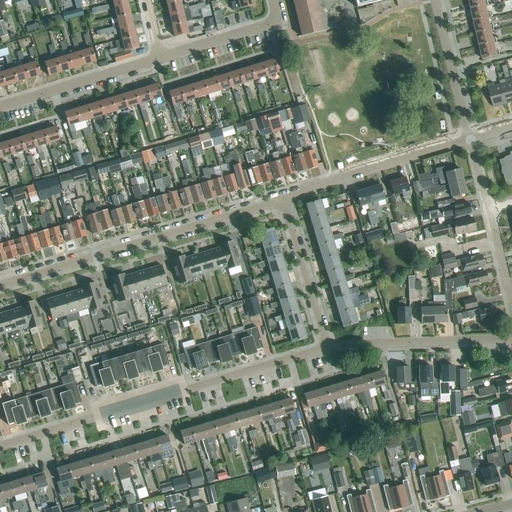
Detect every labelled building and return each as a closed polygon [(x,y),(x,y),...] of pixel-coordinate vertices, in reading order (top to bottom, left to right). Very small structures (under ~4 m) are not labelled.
[(16,3),(14,0),(0,0),(0,10),(0,11),(6,9),(3,0),(13,0),(15,3),(16,3)] [(197,10),(196,5),(188,7),(188,4),(182,5),(180,0),(178,0),(167,3),(169,14),(183,11),(188,10),(189,12),(197,10)] [(255,5),(253,0),(235,0),(236,2),(238,1),(240,9),(255,5)] [(324,31),(316,0),(292,0),(301,36),(324,31)] [(468,0),(471,9),(488,5),(487,0),(485,0),(484,0),(468,0)] [(223,12),(220,1),(212,2),(214,14),(223,12)] [(130,14),(128,3),(114,6),(117,17),(130,14)] [(373,5),(357,9),(360,25),(363,23),(376,17),(373,5)] [(488,5),(471,9),(474,21),(491,17),(490,12),(488,13),(486,6),(488,5)] [(185,22),(183,11),(169,14),(172,25),(185,22)] [(133,25),(130,14),(117,17),(118,23),(112,24),(113,27),(105,29),(106,34),(113,32),(114,32),(113,30),(133,25)] [(491,18),(491,17),(474,21),(477,34),(494,30),(493,24),(490,25),(489,18),(491,18)] [(8,35),(3,20),(0,21),(0,37),(1,37),(2,43),(9,40),(8,35)] [(39,29),(37,22),(24,26),(26,33),(39,29)] [(201,26),(193,28),(193,25),(187,27),(185,22),(172,25),(175,37),(188,33),(202,30),(201,26)] [(136,36),(133,25),(113,30),(114,32),(113,32),(114,35),(120,33),(122,39),(136,36)] [(204,29),(205,34),(214,32),(213,26),(204,29)] [(496,37),(493,38),(492,31),(494,30),(477,34),(480,46),(497,42),(496,37)] [(138,48),(136,36),(122,39),(123,46),(117,47),(117,48),(109,50),(110,54),(138,48)] [(496,50),(496,48),(495,43),(497,42),(480,46),(483,59),(500,55),(499,49),(496,50)] [(7,45),(0,47),(0,56),(4,55),(9,54),(7,45)] [(92,48),(80,52),(84,65),(96,61),(92,48)] [(131,57),(129,50),(114,55),(116,62),(131,57)] [(84,65),(80,52),(68,55),(72,68),(84,65)] [(72,68),(68,55),(56,59),(60,72),(72,68)] [(60,72),(56,59),(44,62),(48,76),(60,72)] [(275,59),(262,63),(267,76),(269,82),(273,81),(272,74),(279,72),(275,59)] [(37,61),(25,65),(29,78),(41,75),(37,61)] [(267,76),(262,63),(251,66),(255,80),(267,76)] [(29,78),(25,65),(13,69),(17,82),(29,78)] [(255,80),(251,66),(239,70),(243,83),(255,80)] [(17,82),(13,69),(1,72),(5,85),(17,82)] [(243,83),(239,70),(227,74),(231,87),(243,83)] [(231,87),(227,74),(216,77),(220,90),(231,87)] [(220,90),(216,77),(204,81),(208,94),(220,90)] [(511,102),(511,81),(511,78),(505,79),(506,83),(500,84),(506,104),(511,102)] [(208,94),(204,81),(192,84),(196,98),(208,94)] [(159,83),(146,87),(151,100),(163,97),(159,83)] [(506,104),(500,84),(494,86),(493,83),(488,84),(494,107),(506,104)] [(196,98),(192,84),(180,88),(185,101),(196,98)] [(146,109),(144,102),(151,100),(146,87),(135,91),(139,104),(140,110),(141,110),(144,118),(145,117),(146,118),(148,117),(145,109),(146,109)] [(185,101),(180,88),(168,92),(173,105),(175,111),(179,110),(180,110),(178,103),(185,101)] [(132,106),(139,104),(135,91),(123,94),(127,108),(131,121),(136,119),(133,113),(134,112),(132,106)] [(279,96),(282,103),(290,101),(287,93),(279,96)] [(127,108),(123,94),(111,98),(115,111),(127,108)] [(115,111),(111,98),(100,102),(104,115),(115,111)] [(104,115),(100,102),(88,105),(92,118),(104,115)] [(311,120),(306,104),(291,109),(296,124),(311,120)] [(92,118),(88,105),(76,109),(80,122),(92,118)] [(80,122),(76,109),(64,112),(68,126),(80,122)] [(293,119),(293,118),(290,109),(278,112),(282,124),(282,127),(283,130),(286,129),(284,121),(288,120),(290,127),(295,125),(295,124),(294,119),(293,119)] [(282,124),(278,112),(267,116),(270,127),(282,124)] [(270,127),(267,116),(255,119),(259,130),(270,127)] [(220,120),(222,127),(231,124),(229,118),(220,120)] [(258,129),(255,119),(245,122),(247,132),(258,129)] [(246,130),(243,122),(235,125),(237,133),(246,130)] [(56,126),(44,130),(48,143),(60,140),(56,126)] [(48,143),(44,130),(32,134),(36,147),(48,143)] [(220,130),(210,133),(212,140),(222,136),(220,130)] [(209,132),(198,135),(201,145),(202,149),(214,146),(212,140),(210,133),(209,132)] [(307,169),(298,139),(297,133),(289,135),(293,148),(296,147),(298,154),(292,156),(297,172),(307,169)] [(36,147),(32,134),(20,137),(24,151),(36,147)] [(201,145),(198,135),(186,139),(189,147),(190,147),(191,149),(201,145)] [(24,151),(20,137),(9,141),(13,154),(24,151)] [(318,166),(313,150),(308,151),(303,137),(298,139),(307,169),(318,166)] [(189,147),(186,139),(175,142),(178,151),(189,147)] [(285,158),(282,150),(279,140),(275,142),(276,148),(277,152),(285,176),(295,172),(290,157),(285,158)] [(13,154),(9,141),(0,143),(0,154),(1,158),(13,154)] [(178,151),(175,142),(164,145),(166,154),(178,151)] [(166,154),(164,145),(153,149),(152,149),(155,156),(156,159),(166,156),(166,154)] [(119,151),(121,158),(129,155),(127,149),(119,151)] [(155,156),(152,149),(141,152),(143,160),(155,156)] [(239,172),(237,165),(239,164),(235,150),(228,153),(231,162),(239,189),(249,186),(245,170),(239,172)] [(262,182),(253,154),(254,154),(252,150),(244,153),(247,163),(250,162),(252,168),(246,170),(251,186),(262,182)] [(507,186),(511,184),(511,151),(510,152),(511,157),(500,160),(507,186)] [(72,154),(76,167),(83,165),(81,156),(79,152),(72,154)] [(141,152),(130,155),(132,163),(143,160),(141,152)] [(285,176),(277,152),(273,153),(275,161),(269,163),(274,179),(285,176)] [(262,165),(259,157),(258,153),(254,154),(253,154),(262,182),(272,179),(267,163),(262,165)] [(90,154),(81,156),(83,165),(93,162),(90,154)] [(134,170),(129,155),(121,158),(118,159),(118,160),(121,168),(123,173),(134,170)] [(193,173),(188,159),(186,160),(185,155),(180,156),(181,161),(186,175),(193,173)] [(121,168),(118,160),(117,160),(107,162),(109,172),(110,172),(110,171),(121,168)] [(72,162),(55,167),(57,173),(58,172),(73,168),(72,162)] [(109,172),(107,162),(96,165),(96,166),(95,167),(98,174),(98,175),(109,172)] [(239,189),(231,162),(226,163),(229,175),(224,177),(229,192),(239,189)] [(39,175),(36,165),(30,167),(33,177),(39,175)] [(463,181),(460,168),(451,171),(450,166),(436,170),(437,174),(431,175),(434,188),(441,186),(463,181)] [(94,176),(98,174),(95,167),(85,170),(85,169),(84,169),(87,179),(89,182),(95,180),(94,176)] [(216,179),(214,171),(213,167),(208,169),(216,196),(227,193),(222,177),(216,179)] [(216,196),(208,169),(208,168),(203,169),(207,182),(201,183),(206,199),(216,196)] [(87,179),(84,169),(71,173),(74,183),(87,179)] [(74,185),(71,174),(58,177),(62,189),(74,185)] [(171,193),(169,186),(172,185),(169,176),(161,178),(171,210),(181,207),(176,191),(171,193)] [(433,186),(431,176),(419,179),(422,189),(433,186)] [(138,185),(138,184),(137,179),(136,179),(136,177),(130,179),(132,187),(131,187),(134,196),(137,203),(133,204),(137,220),(148,217),(138,185)] [(404,200),(410,198),(407,190),(409,189),(405,177),(390,182),(394,194),(401,191),(404,200)] [(171,210),(161,178),(154,181),(156,189),(152,190),(154,196),(156,197),(160,213),(171,210)] [(191,178),(186,179),(193,203),(204,200),(199,184),(193,186),(191,178)] [(47,182),(50,192),(60,189),(57,179),(47,182)] [(193,203),(186,179),(181,181),(184,189),(178,190),(183,206),(193,203)] [(46,181),(35,184),(38,196),(49,192),(46,181)] [(416,193),(421,191),(418,181),(412,182),(416,193)] [(466,194),(463,181),(441,186),(434,188),(426,190),(427,195),(450,190),(452,197),(466,194)] [(153,198),(148,199),(148,197),(146,190),(149,190),(146,182),(138,185),(148,217),(158,214),(153,198)] [(29,198),(38,196),(35,184),(26,187),(29,198)] [(125,206),(123,199),(118,184),(114,185),(117,194),(116,194),(125,224),(135,221),(131,205),(125,206)] [(380,185),(368,188),(377,218),(382,216),(378,203),(375,204),(375,202),(385,199),(380,185)] [(26,199),(23,187),(11,191),(15,203),(26,199)] [(378,223),(377,218),(368,188),(356,192),(360,206),(370,203),(371,205),(368,206),(370,212),(367,212),(371,225),(378,223)] [(125,224),(116,194),(111,196),(115,209),(110,211),(115,227),(125,224)] [(4,199),(7,207),(13,205),(11,197),(4,199)] [(454,204),(453,198),(437,202),(438,208),(454,204)] [(333,206),(323,209),(320,200),(306,204),(311,218),(324,214),(335,211),(333,206)] [(471,213),(468,202),(420,214),(422,221),(430,219),(430,220),(443,216),(443,217),(454,214),(455,217),(471,213)] [(99,203),(94,205),(102,231),(113,227),(107,210),(102,211),(99,203)] [(76,239),(67,212),(65,204),(60,205),(66,224),(60,226),(65,242),(76,239)] [(102,231),(94,205),(90,206),(92,214),(86,216),(92,234),(102,231)] [(76,221),(73,213),(72,210),(67,212),(76,239),(86,235),(81,220),(76,221)] [(367,222),(364,210),(357,212),(361,224),(367,222)] [(53,228),(50,220),(48,212),(43,213),(44,217),(53,245),(63,242),(58,226),(53,228)] [(337,220),(327,223),(324,214),(311,218),(315,232),(329,228),(339,224),(337,220)] [(30,235),(28,227),(24,215),(19,217),(21,223),(30,252),(40,249),(35,233),(30,235)] [(53,245),(44,217),(40,219),(41,223),(43,231),(38,233),(42,249),(53,245)] [(472,217),(431,228),(423,229),(426,240),(449,234),(447,229),(454,227),(455,235),(475,230),(472,217)] [(7,242),(5,234),(1,222),(0,222),(0,235),(7,259),(17,256),(13,240),(7,242)] [(399,234),(396,222),(390,223),(393,235),(399,234)] [(30,252),(21,223),(16,225),(20,238),(15,240),(20,255),(30,252)] [(341,233),(331,236),(329,228),(315,232),(319,245),(333,241),(332,240),(343,237),(341,233)] [(381,228),(372,231),(375,239),(383,237),(381,228)] [(277,243),(273,229),(259,233),(250,236),(251,241),(261,238),(263,247),(277,243)] [(423,229),(414,231),(416,241),(425,239),(423,229)] [(399,234),(393,235),(395,241),(406,238),(405,232),(399,234)] [(356,244),(363,242),(362,236),(361,234),(354,236),(356,244)] [(235,248),(233,241),(220,245),(221,247),(227,266),(227,267),(228,269),(240,265),(238,257),(239,257),(236,248),(235,248)] [(345,247),(335,250),(333,241),(319,245),(323,259),(337,255),(347,251),(345,247)] [(281,256),(277,243),(263,247),(254,250),(255,255),(265,252),(267,260),(281,256)] [(221,247),(209,251),(215,270),(227,267),(227,266),(221,247)] [(215,270),(209,251),(197,254),(203,274),(215,270)] [(455,261),(453,253),(441,255),(443,264),(455,261)] [(203,274),(197,254),(185,258),(191,278),(191,277),(203,274)] [(349,260),(339,263),(337,255),(323,259),(327,272),(341,268),(351,265),(349,260)] [(460,260),(455,261),(443,264),(444,270),(457,267),(457,266),(461,265),(462,271),(472,269),(472,268),(484,265),(481,255),(460,260)] [(185,258),(184,256),(172,259),(174,267),(173,267),(176,276),(177,276),(179,284),(192,280),(191,277),(191,278),(185,258)] [(285,270),(281,256),(267,260),(258,263),(259,268),(269,265),(272,274),(285,270)] [(440,264),(431,266),(433,277),(442,275),(440,264)] [(161,265),(148,269),(154,288),(167,285),(161,265)] [(345,281),(341,268),(327,272),(331,286),(345,281)] [(154,288),(148,269),(136,273),(142,292),(154,288)] [(289,283),(285,270),(272,274),(262,277),(263,282),(273,279),(276,287),(289,283)] [(485,271),(463,276),(450,279),(450,282),(451,288),(451,293),(457,291),(456,288),(466,286),(466,288),(476,285),(476,284),(487,281),(485,271)] [(142,292),(136,273),(124,276),(130,296),(142,292)] [(124,276),(124,274),(111,278),(113,285),(115,295),(116,294),(118,302),(131,298),(130,296),(124,276)] [(254,292),(250,277),(242,279),(246,295),(254,292)] [(359,292),(357,287),(347,290),(345,281),(331,286),(335,299),(349,295),(359,292)] [(97,290),(95,282),(82,286),(83,289),(83,288),(89,308),(90,310),(102,306),(100,299),(101,299),(98,290),(97,290)] [(293,297),(289,283),(276,287),(280,301),(293,297)] [(83,288),(83,289),(71,292),(77,312),(89,308),(83,288)] [(77,312),(71,292),(59,296),(65,315),(67,323),(79,319),(77,312)] [(353,308),(370,303),(368,298),(351,303),(349,295),(335,299),(339,313),(353,308)] [(65,315),(59,296),(47,300),(53,319),(65,315)] [(245,300),(250,317),(261,314),(256,296),(245,300)] [(293,297),(280,301),(270,304),(271,309),(281,306),(284,314),(297,310),(293,297)] [(478,306),(476,297),(463,301),(465,309),(478,306)] [(398,324),(410,323),(409,307),(404,307),(403,300),(399,301),(399,308),(398,308),(398,324)] [(37,308),(34,301),(22,305),(22,307),(23,307),(29,326),(28,326),(29,329),(42,325),(40,317),(37,308)] [(434,322),(433,302),(428,303),(428,308),(420,308),(421,323),(434,322)] [(439,302),(433,302),(434,322),(447,322),(446,307),(439,307),(439,302)] [(481,321),(496,318),(496,317),(494,306),(487,308),(487,307),(478,309),(468,311),(469,317),(479,315),(481,321)] [(23,307),(22,307),(11,310),(17,330),(28,326),(29,326),(23,307)] [(366,314),(355,317),(353,308),(339,313),(343,326),(367,319),(366,314)] [(17,330),(11,310),(0,313),(0,319),(4,334),(17,330)] [(301,324),(297,310),(284,314),(288,328),(301,324)] [(200,313),(192,315),(193,319),(194,321),(202,319),(200,313)] [(461,323),(459,313),(452,315),(455,325),(461,323)] [(68,327),(66,319),(59,321),(61,329),(68,327)] [(172,335),(178,333),(175,324),(169,326),(172,335)] [(301,324),(288,328),(278,331),(279,336),(289,333),(292,342),(305,338),(301,324)] [(263,348),(256,327),(244,330),(251,354),(256,353),(255,350),(263,348)] [(251,354),(244,330),(232,334),(238,355),(245,353),(246,356),(251,354)] [(238,355),(232,334),(219,338),(227,361),(232,360),(231,358),(238,355)] [(227,361),(219,338),(207,342),(214,363),(221,361),(222,363),(227,361)] [(64,339),(56,341),(59,351),(67,349),(64,339)] [(214,363),(207,342),(195,345),(202,369),(207,367),(207,365),(214,363)] [(162,344),(150,347),(157,371),(162,369),(161,367),(169,365),(162,344)] [(202,369),(195,345),(183,349),(189,370),(197,368),(197,370),(202,369)] [(157,371),(150,347),(138,351),(144,372),(151,370),(152,372),(157,371)] [(144,372),(138,351),(126,355),(133,378),(138,377),(137,374),(144,372)] [(133,378),(126,355),(113,358),(120,380),(127,377),(128,380),(133,378)] [(120,380),(113,358),(101,362),(108,386),(113,384),(113,382),(120,380)] [(108,386),(101,362),(89,366),(95,387),(103,385),(104,387),(108,386)] [(454,391),(454,382),(453,365),(441,365),(442,373),(439,373),(440,395),(449,394),(450,416),(460,415),(460,407),(460,400),(459,391),(454,391)] [(437,380),(431,376),(431,366),(419,366),(420,397),(438,396),(437,380)] [(396,367),(397,383),(400,390),(409,390),(409,392),(415,392),(415,381),(410,382),(409,367),(396,367)] [(390,398),(385,384),(381,371),(370,374),(374,388),(380,386),(382,392),(383,392),(386,399),(390,398)] [(370,396),(369,389),(374,388),(370,374),(359,378),(367,405),(372,404),(370,396)] [(60,378),(62,385),(70,409),(74,407),(74,405),(81,402),(75,381),(73,375),(60,378)] [(367,405),(359,378),(348,381),(352,394),(357,393),(359,399),(361,399),(363,406),(367,405)] [(497,385),(478,389),(480,397),(496,393),(498,392),(499,393),(507,391),(506,390),(511,388),(511,379),(504,381),(504,379),(496,381),(497,385)] [(354,400),(352,394),(348,381),(337,384),(345,412),(351,410),(349,402),(354,400)] [(345,412),(337,384),(326,388),(330,401),(336,399),(338,405),(339,405),(341,413),(345,412)] [(69,409),(62,385),(50,389),(57,410),(64,408),(65,410),(69,409)] [(326,409),(324,403),(330,401),(326,388),(315,391),(323,418),(327,417),(325,409),(326,409)] [(57,410),(50,389),(38,392),(45,416),(50,414),(49,412),(57,410)] [(323,418),(315,391),(304,394),(308,408),(313,406),(317,420),(323,418)] [(45,416),(38,392),(26,396),(32,417),(40,415),(40,417),(45,416)] [(32,417),(26,396),(14,400),(21,423),(26,422),(25,420),(32,417)] [(462,400),(460,400),(460,407),(461,407),(464,406),(469,405),(477,403),(475,396),(462,400)] [(299,425),(295,411),(291,398),(280,401),(284,415),(290,413),(292,419),(292,418),(295,427),(299,425)] [(511,399),(501,403),(497,404),(500,417),(511,414),(511,399)] [(21,423),(14,400),(1,404),(8,425),(15,423),(16,425),(21,423)] [(284,415),(280,401),(269,405),(273,418),(284,415)] [(398,414),(395,403),(388,404),(392,416),(398,414)] [(274,424),(273,418),(269,405),(257,408),(261,421),(268,419),(269,425),(270,425),(273,433),(277,432),(274,424)] [(469,405),(464,406),(461,407),(463,413),(471,411),(469,405)] [(261,421),(257,408),(246,411),(250,425),(261,421)] [(250,425),(246,411),(235,415),(239,428),(250,425)] [(476,422),(472,411),(471,411),(463,413),(461,414),(464,426),(476,422)] [(224,418),(228,431),(239,428),(235,415),(224,418)] [(228,431),(224,418),(213,421),(217,435),(224,433),(225,439),(226,439),(229,446),(233,445),(230,438),(228,431)] [(217,435),(213,421),(202,425),(206,438),(207,438),(217,435)] [(492,421),(476,425),(477,429),(489,426),(492,436),(496,435),(492,421)] [(511,424),(511,421),(496,425),(500,439),(511,436),(511,424)] [(476,424),(464,427),(465,433),(477,430),(477,429),(476,425),(476,424)] [(208,443),(207,438),(206,438),(202,425),(191,428),(195,441),(202,439),(203,446),(204,445),(206,453),(210,452),(208,444),(208,443)] [(195,441),(191,428),(180,431),(184,445),(195,441)] [(309,443),(304,428),(296,431),(297,434),(293,436),(296,447),(309,443)] [(386,428),(375,431),(377,437),(387,434),(386,428)] [(362,431),(354,434),(357,443),(365,440),(362,431)] [(405,435),(410,452),(422,449),(418,432),(405,435)] [(171,448),(167,435),(156,438),(160,452),(171,448)] [(160,452),(156,438),(145,442),(149,455),(160,452)] [(386,441),(388,447),(401,445),(399,438),(386,441)] [(329,440),(314,444),(316,454),(332,449),(329,440)] [(149,455),(145,442),(134,445),(138,458),(149,455)] [(138,458),(134,445),(123,448),(127,462),(138,458)] [(459,459),(455,446),(446,448),(450,461),(459,459)] [(129,467),(127,462),(123,448),(112,452),(116,465),(121,463),(123,469),(124,469),(127,477),(131,476),(129,467)] [(489,466),(481,469),(483,475),(485,485),(499,482),(495,467),(504,465),(502,455),(501,451),(496,452),(490,454),(492,462),(488,463),(489,466)] [(116,465),(112,452),(101,455),(105,468),(116,465)] [(510,452),(503,454),(507,467),(509,466),(511,479),(511,478),(511,458),(511,459),(511,458),(510,452)] [(330,468),(326,454),(310,458),(313,472),(330,468)] [(104,475),(106,474),(105,468),(101,455),(89,458),(93,472),(95,478),(104,475)] [(78,462),(82,475),(84,481),(88,479),(89,480),(91,479),(95,478),(93,472),(89,458),(78,462)] [(263,467),(261,462),(261,460),(251,463),(251,465),(253,471),(263,467)] [(464,474),(458,475),(462,491),(465,490),(466,491),(468,490),(469,489),(473,488),(471,480),(475,479),(470,460),(459,463),(461,472),(463,471),(464,474)] [(296,475),(293,462),(284,463),(283,461),(275,462),(277,478),(296,475)] [(82,475),(78,462),(67,465),(71,478),(82,475)] [(384,482),(380,466),(379,467),(378,463),(371,465),(372,469),(375,484),(384,482)] [(57,482),(60,495),(68,492),(67,488),(74,486),(71,478),(67,465),(56,468),(60,481),(57,482)] [(275,474),(272,465),(255,471),(257,479),(275,474)] [(411,476),(409,468),(402,470),(404,478),(411,476)] [(191,472),(195,486),(207,482),(203,469),(191,472)] [(375,484),(372,469),(363,471),(367,486),(375,484)] [(439,475),(432,477),(437,498),(449,495),(446,481),(453,479),(450,470),(443,471),(443,470),(438,471),(439,475)] [(45,495),(42,487),(47,486),(43,472),(32,476),(36,489),(38,495),(38,494),(39,497),(45,495)] [(225,472),(217,474),(219,481),(227,479),(225,472)] [(342,472),(334,474),(337,487),(345,485),(342,472)] [(437,498),(432,477),(425,479),(424,475),(419,476),(425,501),(437,498)] [(36,489),(32,476),(21,479),(25,492),(36,489)] [(25,492),(21,479),(10,482),(14,496),(25,492)] [(93,487),(91,479),(89,480),(88,479),(84,481),(87,489),(93,487)] [(175,492),(188,488),(187,482),(186,479),(185,479),(172,483),(172,484),(173,486),(175,492)] [(402,484),(395,486),(401,508),(413,505),(406,480),(401,481),(402,484)] [(14,496),(10,482),(0,485),(0,489),(3,499),(14,496)] [(170,484),(163,486),(161,487),(162,489),(163,493),(172,491),(170,487),(170,484)] [(218,503),(213,485),(205,487),(210,504),(218,503)] [(401,508),(395,486),(388,488),(387,485),(382,486),(389,511),(401,508)] [(191,491),(194,497),(201,494),(199,488),(191,491)] [(325,488),(306,493),(308,501),(311,500),(313,511),(331,511),(327,496),(325,488)] [(366,494),(359,496),(362,511),(375,511),(370,489),(365,490),(366,494)] [(125,496),(128,505),(135,503),(132,493),(125,496)] [(194,511),(193,508),(188,510),(185,499),(179,500),(178,494),(171,495),(175,511),(194,511)] [(362,511),(359,496),(351,498),(351,494),(346,495),(350,511),(362,511)] [(174,507),(171,495),(165,497),(168,509),(174,507)] [(226,503),(228,511),(240,511),(249,510),(248,504),(251,503),(250,497),(226,503)] [(91,504),(93,511),(94,511),(105,509),(102,501),(91,504)] [(199,507),(193,508),(194,511),(207,511),(205,502),(199,503),(199,507)]
